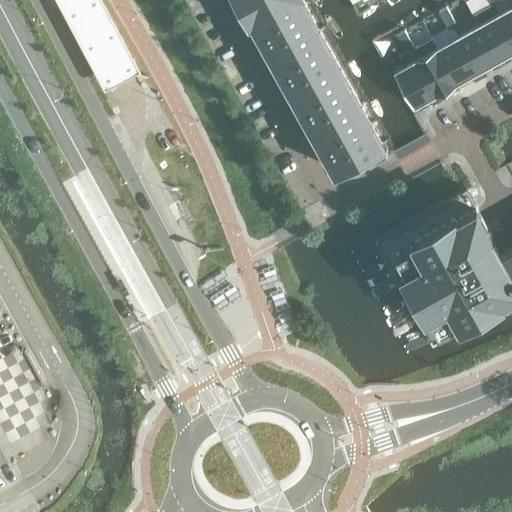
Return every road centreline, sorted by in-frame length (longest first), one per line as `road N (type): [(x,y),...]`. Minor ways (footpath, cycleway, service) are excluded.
road 1 (secondary): [(265,400),(234,366),(40,0)]
road 2 (residential): [(221,0),(332,201),(511,106)]
road 3 (secondary): [(0,80),(174,403),(187,443)]
road 4 (tertiary): [(319,467),(400,437),(443,410)]
road 5 (tertiary): [(443,410),(393,411),(316,429)]
